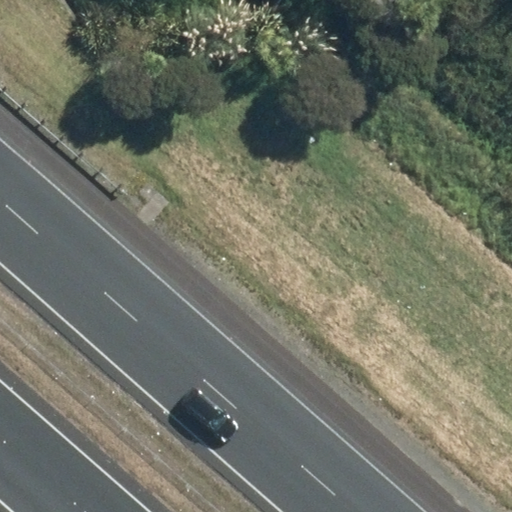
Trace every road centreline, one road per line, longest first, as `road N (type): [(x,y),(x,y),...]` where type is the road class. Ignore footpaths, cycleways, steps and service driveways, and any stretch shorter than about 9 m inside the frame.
road 1 (motorway): [(0,208),(353,511)]
road 2 (motorway): [(156,511),(0,374)]
